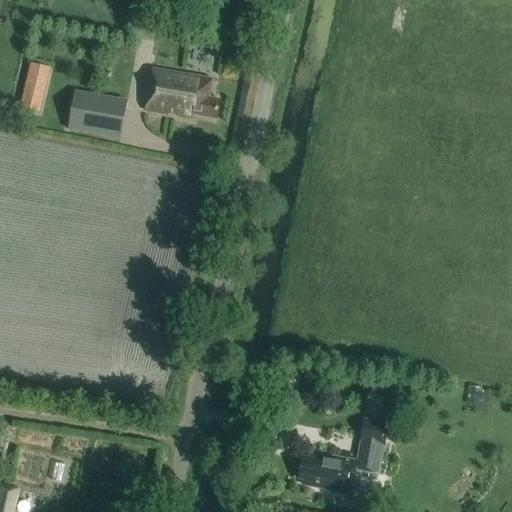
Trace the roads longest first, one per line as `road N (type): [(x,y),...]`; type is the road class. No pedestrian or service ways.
road 1 (unclassified): [(166,511),(281,0)]
road 2 (track): [(185,432),(0,406)]
